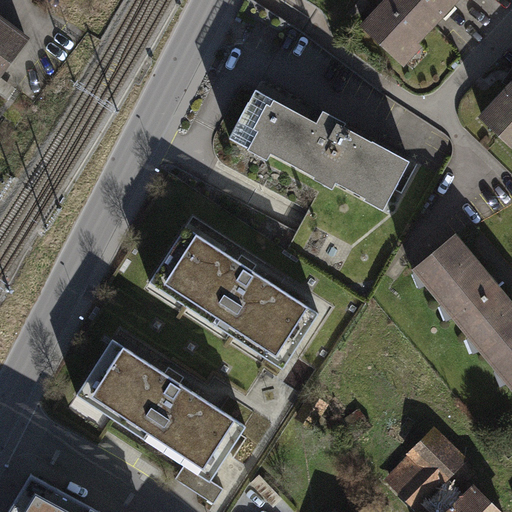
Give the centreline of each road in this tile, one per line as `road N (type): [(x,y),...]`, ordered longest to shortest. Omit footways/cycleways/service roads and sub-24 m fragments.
road 1 (tertiary): [(1,413),(213,0)]
road 2 (residential): [(169,511),(1,413)]
